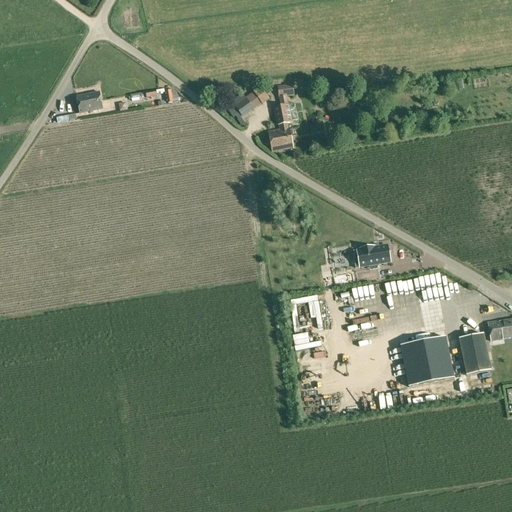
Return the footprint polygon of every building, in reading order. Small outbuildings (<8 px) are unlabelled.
[(426,81),(412,84),(413,90),(427,87),(426,81)] [(279,87),(280,97),(294,96),(293,86),(279,87)] [(168,103),(178,101),(177,93),(174,90),(166,91),(168,103)] [(103,109),(100,92),(77,97),(80,114),(103,109)] [(105,106),(113,105),(112,97),(104,98),(105,106)] [(122,110),(131,108),(129,99),(120,101),(122,110)] [(236,107),(242,116),(253,109),(247,99),(236,107)] [(230,101),(224,106),(232,116),(238,112),(230,101)] [(265,137),(264,139),(265,143),(267,145),(271,144),(273,152),(294,148),(290,128),(289,129),(287,123),(291,122),(288,105),(273,108),(276,125),(279,124),(281,130),(269,133),(269,136),(265,137)] [(359,251),(357,252),(360,269),(389,264),(387,247),(374,249),(374,248),(359,250),(359,251)] [(362,281),(377,281),(377,271),(366,271),(366,277),(362,277),(362,281)] [(356,272),(336,275),(337,285),(357,282),(356,272)] [(402,279),(406,293),(411,291),(407,278),(402,279)] [(313,301),(340,296),(338,289),(311,294),(313,301)] [(376,302),(364,303),(364,315),(368,315),(368,335),(377,335),(376,302)] [(382,311),(385,317),(396,313),(394,307),(382,311)] [(352,308),(341,309),(342,317),(353,316),(352,308)] [(511,319),(488,323),(491,341),(511,337),(511,319)] [(459,339),(463,359),(466,376),(491,371),(483,334),(459,339)] [(328,344),(351,339),(350,335),(327,340),(328,344)] [(445,338),(400,347),(409,388),(454,379),(445,338)] [(354,340),(328,346),(329,352),(356,346),(354,340)] [(328,383),(328,388),(357,385),(357,387),(373,385),(372,377),(368,378),(366,363),(360,363),(362,379),(328,383)] [(403,363),(395,365),(398,371),(405,369),(403,363)] [(337,395),(340,421),(350,420),(347,393),(337,395)] [(381,395),(375,396),(377,411),(355,414),(356,419),(383,416),(381,395)] [(403,400),(407,415),(412,413),(408,399),(403,400)]
